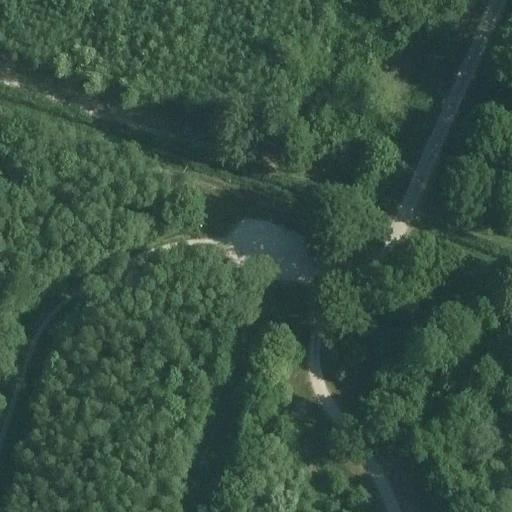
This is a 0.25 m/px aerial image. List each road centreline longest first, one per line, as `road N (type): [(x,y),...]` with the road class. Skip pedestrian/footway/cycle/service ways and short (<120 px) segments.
road 1 (track): [(398,231),(225,199),(6,125)]
road 2 (unclassified): [(398,231),(499,0)]
